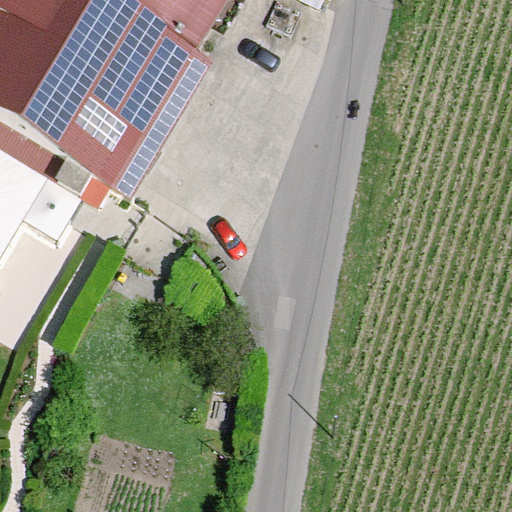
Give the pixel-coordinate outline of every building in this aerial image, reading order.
[(117,195),(202,57),(102,0),(0,0),(0,127),(67,166),(95,182),(112,192),(117,195)] [(102,0),(202,57),(236,0),(102,0)] [(293,0),(325,16),(331,0),(293,0)] [(0,127),(0,154),(56,187),(67,166),(0,127)] [(56,187),(0,154),(0,265),(24,226),(58,247),(82,206),(95,182),(67,166),(56,187)] [(95,182),(82,206),(99,215),(112,192),(95,182)]
